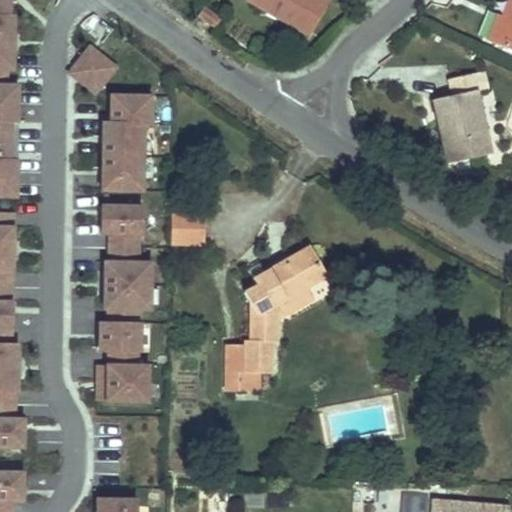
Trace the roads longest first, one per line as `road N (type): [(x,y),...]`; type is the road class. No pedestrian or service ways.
road 1 (residential): [(55,511),(74,473),(73,419),(47,364),(54,37),(73,0)]
road 2 (tertiary): [(336,145),(511,244)]
road 3 (tertiary): [(135,0),(265,94)]
